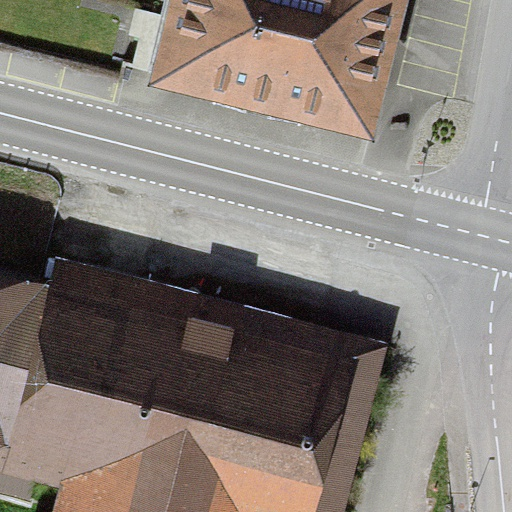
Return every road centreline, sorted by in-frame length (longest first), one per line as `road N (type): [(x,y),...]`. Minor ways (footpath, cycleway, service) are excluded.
road 1 (primary): [(0,113),(491,239)]
road 2 (unclassified): [(491,239),(490,349),(504,511)]
road 3 (track): [(396,511),(458,341),(489,322)]
road 4 (unclassified): [(511,55),(496,140),(491,239)]
